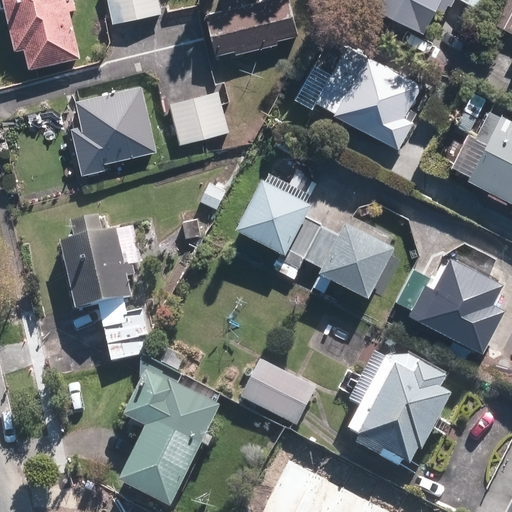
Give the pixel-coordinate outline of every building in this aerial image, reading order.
[(77,52),(64,0),(0,0),(0,3),(10,45),(18,42),(23,64),(77,52)] [(104,0),(109,19),(138,12),(159,7),(157,0),(104,0)] [(217,0),(218,3),(201,7),(211,51),(231,46),(233,51),(276,41),(275,36),(294,32),(287,0),(217,0)] [(361,0),(418,29),(429,7),(441,12),(447,0),(464,0),(481,9),(485,0),(361,0)] [(511,0),(491,0),(489,5),(484,16),(511,29),(511,52),(509,58),(511,59),(511,0)] [(358,49),(341,39),(311,94),(328,103),(327,106),(393,142),(407,115),(399,111),(418,78),(360,47),(358,49)] [(454,84),(436,74),(417,111),(434,120),(454,84)] [(153,145),(138,79),(71,94),(77,119),(66,122),(77,169),(100,164),(99,157),(153,145)] [(177,140),(227,128),(217,86),(167,98),(177,140)] [(493,109),(483,104),(470,127),(464,124),(445,160),(463,169),(461,172),(511,198),(511,115),(495,106),(493,109)] [(293,260),(300,247),(317,215),(298,206),(306,190),(255,164),(228,216),(279,242),(275,251),(293,260)] [(394,236),(342,210),(335,224),(317,215),(300,247),(318,256),(316,261),(367,288),(394,236)] [(97,227),(95,213),(66,219),(69,233),(55,236),(71,307),(96,301),(109,359),(141,351),(146,333),(141,307),(124,310),(120,296),(127,294),(123,274),(131,272),(127,249),(118,251),(112,224),(97,227)] [(192,214),(179,218),(184,234),(197,231),(192,214)] [(391,300),(477,347),(501,303),(488,296),(499,277),(444,248),(430,273),(412,263),(391,300)] [(175,366),(181,355),(163,345),(157,357),(175,366)] [(418,447),(447,392),(434,386),(440,374),(399,353),(380,354),(342,426),(354,432),(350,438),(350,440),(395,464),(396,462),(399,457),(406,461),(414,445),(418,447)] [(293,424),(299,412),(313,384),(288,372),(257,357),(237,396),(267,411),(293,424)] [(165,503),(208,414),(170,397),(176,386),(138,367),(117,413),(137,423),(111,478),(165,503)] [(391,511),(290,460),(262,511),(391,511)]
